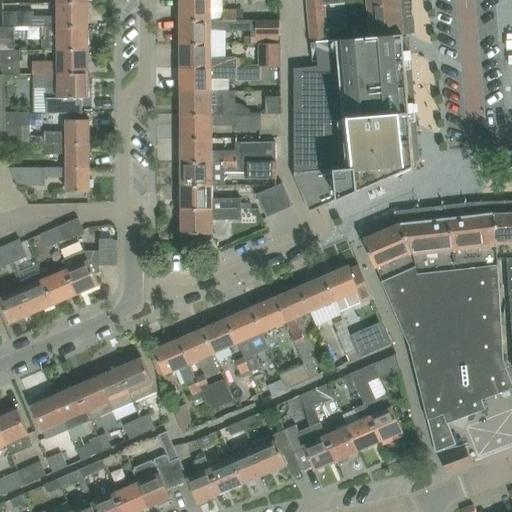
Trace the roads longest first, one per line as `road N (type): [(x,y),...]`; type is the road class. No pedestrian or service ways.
road 1 (residential): [(142,0),(143,82),(125,100),(131,306)]
road 2 (residential): [(131,306),(401,202)]
road 3 (residential): [(131,306),(0,363)]
